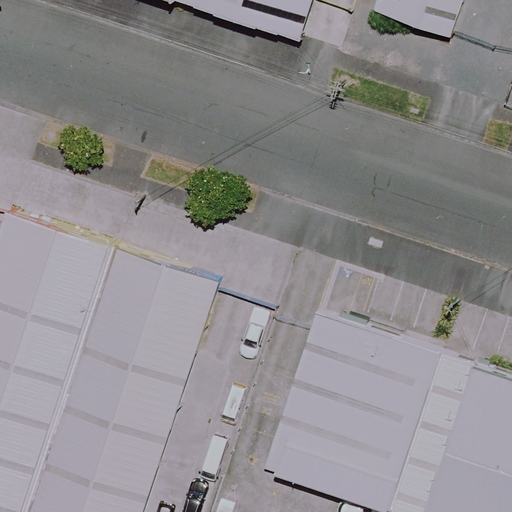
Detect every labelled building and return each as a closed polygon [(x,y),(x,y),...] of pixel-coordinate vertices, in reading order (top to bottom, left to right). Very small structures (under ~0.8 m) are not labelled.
[(354,0),(220,0),(218,8),(339,47),(354,0)] [(408,0),(402,19),(485,46),(500,0),(408,0)] [(178,511),(254,286),(52,218),(0,373),(0,511),(178,511)] [(457,511),(504,376),(331,317),(278,471),(399,511),(457,511)] [(511,511),(511,378),(504,376),(457,511),(511,511)]
